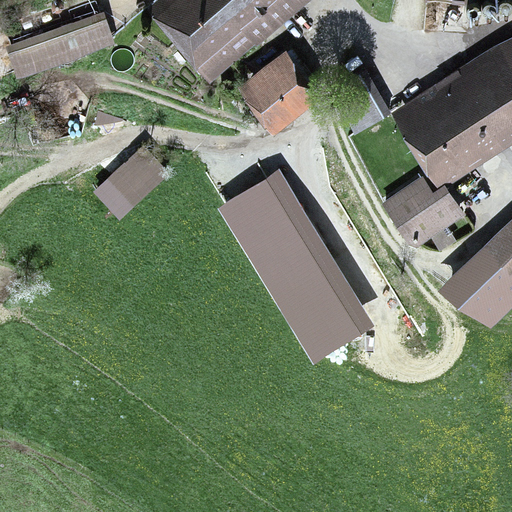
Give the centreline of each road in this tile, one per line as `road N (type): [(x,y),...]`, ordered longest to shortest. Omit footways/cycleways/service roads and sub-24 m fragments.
road 1 (track): [(0,200),(22,181),(131,134),(235,145),(293,126),(318,97),(343,18)]
road 2 (track): [(318,97),(427,289),(469,321),(511,329)]
road 3 (track): [(78,81),(124,85),(277,132)]
